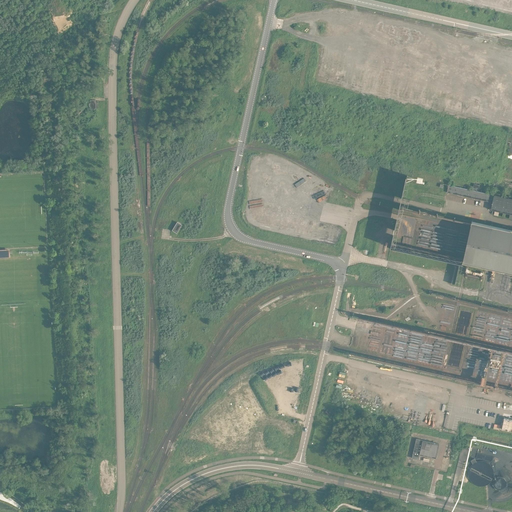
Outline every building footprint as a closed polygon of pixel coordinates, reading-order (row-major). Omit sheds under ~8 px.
[(462,95),(465,96),(472,76),(469,76),(462,95)] [(447,185),(447,187),(448,187),(447,192),(486,201),(486,200),(492,202),(492,203),(491,210),(493,210),(494,210),(510,214),(509,216),(509,218),(511,219),(511,199),(494,195),(493,195),(494,193),(485,191),(485,193),(478,192),(479,188),(479,185),(473,184),(473,187),(477,188),(476,191),(476,189),(472,187),(471,190),(449,185),(447,185)] [(172,230),(176,233),(181,225),(177,222),(172,230)] [(429,408),(445,411),(449,390),(422,385),(421,391),(432,393),(429,408)] [(415,418),(421,419),(425,402),(419,400),(415,418)] [(443,429),(445,412),(439,411),(437,428),(443,429)] [(501,429),(511,431),(511,419),(504,417),(501,429)] [(419,454),(436,458),(439,444),(416,439),(412,458),(418,459),(419,454)] [(493,473),(493,471),(492,468),(491,465),(489,464),(487,462),(484,461),(482,461),(480,461),(477,461),(475,462),(473,463),(471,465),(470,467),(469,469),(468,471),(468,473),(468,476),(469,478),(470,480),(472,482),(474,484),(476,485),(478,485),(481,486),(483,485),(486,485),(488,484),(489,482),(491,481),(492,478),(493,476),(493,473)] [(506,483),(506,482),(505,481),(505,480),(504,479),(502,477),(501,477),(500,477),(499,477),(497,477),(496,478),(495,478),(494,480),(493,481),(493,483),(493,484),(493,485),(495,487),(495,488),(497,489),(498,489),(499,489),(501,489),(502,489),(504,488),(504,487),(505,486),(505,485),(506,483)]
